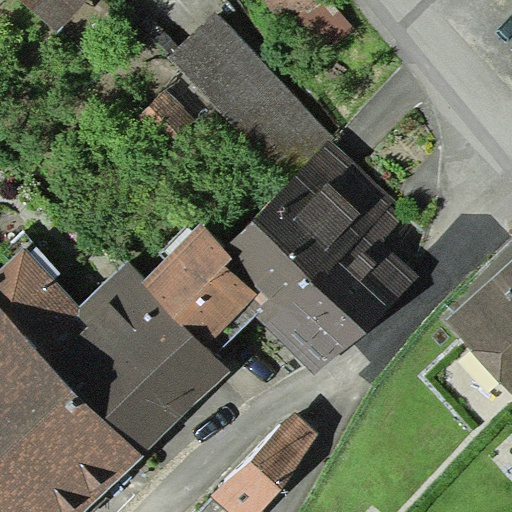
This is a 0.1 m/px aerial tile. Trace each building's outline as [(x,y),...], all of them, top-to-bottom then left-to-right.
[(18,0),(43,22),(63,0),(18,0)] [(312,53),(344,28),(322,0),(258,0),(281,29),(289,23),(312,53)] [(206,17),(163,58),(284,185),(322,148),(326,144),(206,17)] [(164,146),(186,124),(157,96),(136,118),(164,146)] [(383,210),(322,148),(284,185),(251,218),(311,277),(272,317),(314,364),(405,282),(356,238),(383,210)] [(214,256),(246,288),(244,289),(272,317),(311,277),(251,218),(223,247),(214,256)] [(200,224),(142,282),(209,350),(232,327),(228,323),(242,309),(233,299),(244,289),(246,288),(214,256),(223,247),(200,224)] [(18,256),(0,272),(0,307),(131,446),(182,398),(172,387),(209,350),(142,282),(126,265),(76,316),(21,256),(18,256)] [(511,384),(511,263),(452,317),(511,384)] [(130,447),(131,446),(0,307),(0,511),(63,511),(131,448),(130,447)] [(308,437),(290,420),(278,428),(276,426),(215,488),(242,511),(254,511),(282,479),(308,437)]
